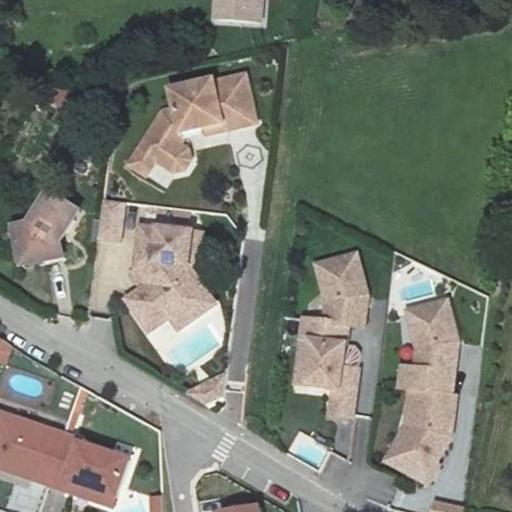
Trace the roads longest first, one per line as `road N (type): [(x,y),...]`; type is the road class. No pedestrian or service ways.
road 1 (unclassified): [(0,306),(191,421)]
road 2 (unclassified): [(191,421),(344,511)]
